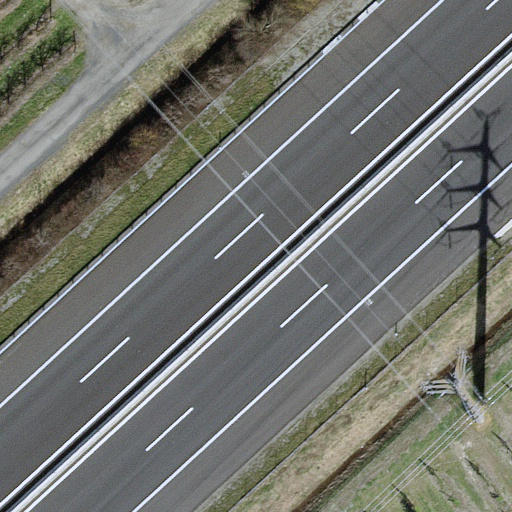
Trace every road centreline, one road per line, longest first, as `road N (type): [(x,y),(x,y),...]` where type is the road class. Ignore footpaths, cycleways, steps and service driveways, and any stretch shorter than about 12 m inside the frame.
road 1 (motorway): [(495,0),(0,455)]
road 2 (motorway): [(80,511),(511,115)]
road 3 (track): [(186,0),(0,168)]
